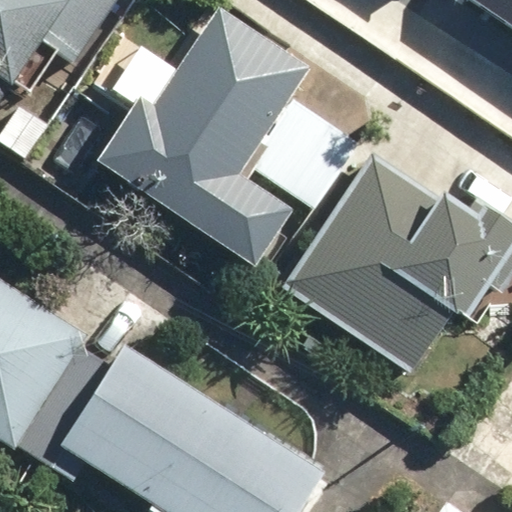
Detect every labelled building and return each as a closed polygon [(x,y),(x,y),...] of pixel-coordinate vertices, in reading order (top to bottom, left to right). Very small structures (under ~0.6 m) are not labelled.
[(0,0),(0,84),(7,89),(40,39),(77,63),(119,0),(0,0)] [(511,0),(472,0),(511,26),(511,0)] [(151,107),(138,98),(93,165),(252,270),(290,212),(237,176),(309,69),(217,8),(151,107)] [(360,140),(296,99),(251,168),(315,209),(360,140)] [(464,212),(374,151),(280,288),(409,375),(451,312),(462,320),(486,285),(501,296),(511,279),(511,220),(475,196),(464,212)] [(87,332),(0,275),(0,441),(13,450),(17,443),(53,466),(64,450),(159,511),(296,511),(322,473),(122,344),(110,362),(81,342),(87,332)] [(457,511),(443,502),(436,511),(457,511)]
